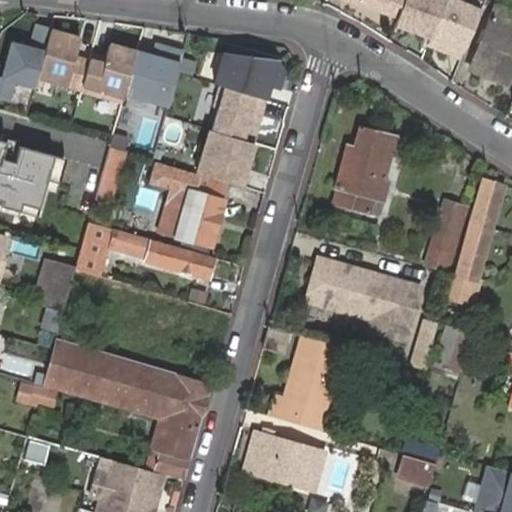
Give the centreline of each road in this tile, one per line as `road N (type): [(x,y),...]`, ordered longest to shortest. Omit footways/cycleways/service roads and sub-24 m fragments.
road 1 (residential): [(333,35),(196,511)]
road 2 (residential): [(333,35),(105,0)]
road 3 (residential): [(511,149),(333,35)]
